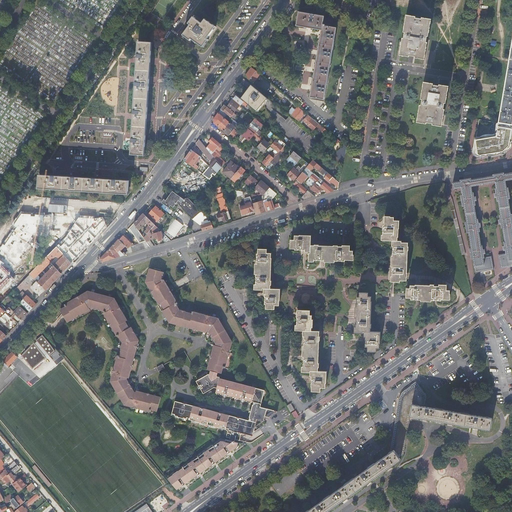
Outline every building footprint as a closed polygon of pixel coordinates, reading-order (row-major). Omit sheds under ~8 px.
[(360,0),(377,11),(379,0),(360,0)] [(309,28),(322,30),(321,37),(318,52),(315,67),(312,86),(310,97),(324,100),(336,28),(325,26),(325,25),(323,24),(324,16),(299,12),(296,26),(309,28)] [(425,60),(431,20),(406,16),(400,56),(412,58),(425,60)] [(208,40),(207,39),(216,27),(205,19),(202,24),(194,17),(189,24),(191,25),(183,35),(190,41),(192,39),(195,41),(203,47),(208,40)] [(505,80),(498,123),(496,137),(475,140),(473,153),(476,156),(502,151),(508,146),(511,126),(510,126),(510,125),(511,125),(511,124),(511,117),(511,116),(511,37),(509,59),(508,66),(505,80)] [(131,155),(144,156),(145,141),(147,110),(149,81),(151,55),(151,43),(138,42),(131,155)] [(305,68),(305,65),(304,65),(294,63),(293,71),(303,73),(304,73),(304,70),(304,71),(296,69),(297,66),(304,67),(305,68)] [(260,74),(252,68),(245,76),(253,83),(260,75),(260,74)] [(442,127),(449,86),(435,84),(424,82),(417,122),(442,127)] [(262,105),(267,98),(251,84),(246,91),(241,98),(247,104),(256,111),(262,105)] [(245,106),(247,104),(241,98),(237,94),(236,96),(233,99),(240,105),(240,106),(241,105),(242,103),(245,106)] [(296,97),(294,101),(300,106),(303,103),(296,97)] [(240,105),(233,99),(230,103),(227,107),(234,113),(240,105)] [(227,115),(230,117),(234,113),(227,107),(224,105),(221,109),(227,115)] [(292,107),(288,112),(301,123),(303,121),(304,120),(306,118),(308,115),(303,111),(298,106),(295,110),(292,107)] [(214,122),(218,126),(224,118),(227,115),(221,109),(219,112),(214,119),(214,122)] [(306,118),(304,120),(311,126),(310,127),(313,130),(316,126),(322,131),(329,138),(330,137),(332,139),(334,140),(336,138),(331,134),(324,129),(309,115),(308,115),(306,118)] [(221,128),(224,130),(230,123),(224,118),(218,126),(221,128)] [(263,125),(255,118),(253,121),(249,125),(242,134),(246,137),(249,141),(254,136),(263,125)] [(233,119),(230,123),(236,128),(239,124),(234,121),(233,119)] [(226,133),(229,135),(236,128),(230,123),(224,130),(226,133)] [(236,128),(229,135),(234,140),(237,137),(239,134),(236,131),(240,126),(239,124),(236,128)] [(257,139),(261,142),(264,139),(264,138),(260,134),(262,132),(262,131),(265,127),(263,125),(254,136),(257,139)] [(211,143),(206,148),(211,154),(214,151),(216,149),(220,144),(213,138),(209,141),(211,143)] [(199,139),(196,143),(210,160),(214,157),(211,154),(206,148),(200,141),(199,139)] [(260,150),(264,153),(270,144),(264,139),(261,142),(257,147),(260,150)] [(278,153),(282,148),(275,141),(271,146),(278,153)] [(276,155),(268,164),(272,168),(277,163),(281,158),(280,157),(289,147),(287,146),(286,144),(282,148),(278,153),(276,155)] [(344,162),(347,147),(344,145),(342,148),(341,148),(335,155),(344,162)] [(201,157),(191,150),(184,160),(197,169),(199,167),(196,165),(201,158),(201,157)] [(262,163),(267,167),(268,164),(276,155),(272,151),(267,157),(262,163)] [(301,158),(294,151),(290,155),(285,162),(288,164),(289,164),(291,162),(292,163),(293,165),(295,166),(298,162),(301,158)] [(214,157),(216,159),(222,167),(226,163),(220,157),(217,154),(214,157)] [(222,167),(216,159),(210,166),(217,173),(222,167)] [(309,170),(310,171),(314,166),(315,167),(324,175),(327,171),(323,168),(321,166),(313,160),(309,164),(308,165),(307,167),(309,170)] [(223,172),(231,179),(240,168),(232,161),(223,172)] [(240,168),(231,179),(235,182),(245,170),(242,168),(246,164),(244,163),(240,168)] [(217,173),(210,166),(203,174),(209,178),(213,173),(215,175),(217,173)] [(291,178),(294,181),(301,173),(298,171),(301,169),(298,166),(296,169),(293,167),(293,168),(287,175),(291,178)] [(324,182),(320,179),(316,175),(314,174),(314,173),(311,171),(310,171),(309,170),(307,167),(304,171),(303,172),(308,176),(310,178),(316,183),(320,187),(327,193),(334,191),(324,182)] [(308,176),(303,172),(301,174),(296,180),(300,183),(301,184),(308,176)] [(338,187),(339,182),(329,173),(324,178),(329,182),(330,181),(331,182),(332,183),(334,183),(335,184),(334,184),(336,186),(337,186),(338,187)] [(511,173),(504,175),(504,173),(493,175),(493,176),(471,180),(471,178),(460,180),(461,182),(453,183),(454,189),(462,187),(462,191),(463,195),(461,195),(463,206),(465,205),(467,222),(465,222),(467,232),(469,232),(472,248),(470,248),(471,259),(473,258),(476,272),(484,271),(493,269),(491,256),(484,257),(483,251),(482,245),(481,246),(478,231),(480,231),(479,225),(478,219),(476,219),(474,205),(475,204),(474,198),(473,193),(472,193),(471,189),(471,186),(495,182),(496,185),(496,189),(495,189),(496,194),(497,201),(498,201),(501,215),(500,215),(501,221),(502,227),(503,227),(505,242),(504,242),(505,247),(506,253),(499,255),(500,260),(501,268),(510,266),(511,264),(511,214),(510,214),(508,198),(509,198),(508,188),(506,188),(505,183),(505,180),(511,179),(511,173)] [(39,175),(38,188),(128,194),(129,181),(39,175)] [(257,181),(250,175),(244,182),(251,188),(257,181)] [(310,178),(307,182),(312,186),(313,187),(316,184),(316,183),(310,178)] [(258,189),(260,191),(264,194),(269,188),(263,182),(260,180),(255,187),(258,189)] [(304,200),(315,196),(308,190),(307,191),(296,181),(294,184),(297,187),(300,190),(305,194),(302,198),(304,200)] [(322,189),(316,184),(313,187),(312,186),(310,188),(315,192),(316,191),(318,193),(319,192),(320,192),(322,190),(321,190),(322,189)] [(269,188),(262,197),(263,197),(264,200),(271,198),(272,200),(276,194),(269,188)] [(184,199),(173,191),(166,201),(164,200),(162,203),(169,209),(171,206),(174,208),(177,203),(193,219),(201,211),(188,198),(184,199)] [(231,218),(223,193),(217,195),(221,209),(222,208),(223,213),(216,215),(217,217),(218,217),(219,221),(223,220),(224,221),(228,219),(231,218)] [(254,211),(256,215),(266,211),(263,201),(262,197),(254,195),(249,194),(250,197),(251,199),(252,204),(254,211)] [(240,204),(242,213),(246,211),(246,213),(248,213),(252,212),(253,211),(254,211),(252,204),(251,199),(250,197),(245,198),(246,203),(240,204)] [(266,211),(275,209),(274,206),(272,200),(271,198),(264,200),(263,197),(262,197),(263,201),(266,211)] [(448,200),(459,245),(463,244),(452,199),(448,200)] [(149,214),(147,217),(152,222),(155,220),(157,221),(164,214),(156,207),(149,214)] [(201,211),(193,219),(201,225),(205,224),(204,221),(209,219),(201,211)] [(150,231),(153,227),(155,225),(152,222),(147,217),(143,213),(134,223),(144,238),(150,231)] [(399,228),(399,225),(399,221),(394,220),(394,217),(390,217),(390,218),(384,217),(384,225),(383,225),(383,228),(384,228),(384,229),(383,229),(383,230),(383,231),(384,231),(384,232),(383,232),(382,240),(393,241),(393,249),(393,250),(393,251),(393,252),(393,253),(392,253),(392,254),(392,256),(392,266),(392,267),(392,269),(392,270),(393,270),(392,270),(392,271),(392,272),(392,273),(393,273),(392,273),(392,282),(400,282),(400,280),(407,281),(407,277),(408,273),(407,273),(408,250),(409,246),(408,246),(408,243),(401,242),(401,241),(398,241),(398,237),(398,233),(399,228)] [(166,230),(175,237),(185,225),(176,218),(166,230)] [(211,222),(209,219),(204,221),(205,224),(201,225),(203,231),(213,228),(212,222),(211,222)] [(119,239),(100,259),(102,262),(150,247),(144,238),(134,223),(129,228),(140,244),(133,246),(123,236),(120,240),(119,239)] [(150,231),(144,238),(150,247),(154,246),(150,240),(151,239),(150,237),(152,235),(150,231)] [(163,240),(164,243),(171,241),(162,232),(161,231),(152,234),(154,238),(156,238),(156,239),(158,238),(159,241),(163,240)] [(302,250),(304,250),(305,251),(310,251),(310,253),(309,253),(309,260),(317,261),(317,260),(318,260),(319,261),(320,260),(321,260),(321,261),(323,261),(324,261),(329,261),(338,261),(339,261),(340,261),(341,261),(345,262),(345,260),(352,260),(352,255),(353,255),(353,251),(350,251),(350,246),(342,246),(342,247),(341,246),(338,246),(338,245),(333,245),(333,246),(319,246),(319,245),(314,245),(311,245),(311,236),(299,235),(299,236),(294,235),(294,240),(290,240),(290,247),(295,248),(295,250),(298,250),(299,250),(300,250),(301,250),(302,250)] [(30,274),(34,278),(50,261),(60,250),(57,246),(30,274)] [(259,254),(257,254),(257,257),(257,258),(257,259),(257,260),(257,261),(256,261),(256,263),(256,264),(256,274),(256,275),(256,278),(257,278),(256,278),(256,279),(256,280),(256,281),(255,290),(263,290),(263,289),(265,289),(265,294),(265,295),(265,297),(266,297),(266,298),(265,298),(265,299),(265,300),(266,300),(266,301),(265,301),(265,304),(267,304),(267,309),(275,309),(275,305),(279,306),(279,301),(280,301),(280,289),(271,289),(271,285),(272,281),(271,281),(272,258),(271,258),(271,253),(267,253),(267,249),(259,249),(259,254)] [(38,282),(46,290),(70,265),(72,263),(61,251),(57,255),(61,259),(58,261),(56,259),(54,259),(51,263),(54,266),(38,282)] [(164,272),(150,268),(148,275),(147,279),(146,282),(150,289),(151,291),(152,291),(153,293),(166,316),(170,322),(182,326),(185,326),(187,327),(189,327),(193,329),(196,329),(203,331),(203,329),(207,330),(208,331),(210,334),(212,336),(213,338),(214,340),(215,342),(216,344),(216,346),(215,349),(213,349),(211,356),(210,358),(209,362),(209,365),(207,370),(211,370),(218,372),(221,373),(223,367),(225,368),(229,355),(229,353),(229,352),(230,350),(232,342),(219,318),(210,316),(208,315),(207,315),(205,314),(192,311),(192,313),(189,312),(186,312),(186,311),(185,311),(182,310),(181,310),(180,310),(178,306),(177,304),(178,303),(175,297),(173,295),(164,279),(162,279),(163,275),(164,273),(164,272)] [(30,274),(22,281),(26,285),(34,278),(30,274)] [(40,296),(46,290),(38,282),(37,281),(31,288),(40,296)] [(450,290),(446,290),(446,285),(439,284),(439,286),(436,286),(434,286),(434,284),(430,284),(430,285),(423,285),(418,285),(415,285),(415,286),(410,285),(410,290),(406,290),(406,298),(411,298),(411,300),(414,300),(414,299),(415,299),(415,300),(416,300),(417,299),(417,300),(434,300),(435,300),(436,300),(437,300),(438,300),(438,301),(441,301),(441,299),(449,300),(449,294),(450,294),(450,290)] [(151,410),(157,411),(161,397),(156,396),(154,395),(150,394),(147,393),(140,391),(140,393),(137,393),(136,392),(135,392),(132,388),(131,386),(130,384),(129,382),(127,379),(127,377),(128,375),(128,373),(130,374),(132,367),(132,364),(134,360),(134,358),(135,356),(136,353),(137,349),(137,346),(138,345),(138,343),(139,340),(137,336),(135,333),(135,332),(133,330),(131,326),(129,323),(128,320),(121,309),(120,307),(119,305),(115,298),(112,297),(111,296),(109,296),(94,292),(92,291),(91,291),(88,290),(81,295),(79,296),(78,296),(76,297),(65,304),(66,306),(60,309),(68,322),(72,319),(74,318),(78,315),(80,314),(90,309),(89,307),(90,306),(94,308),(96,308),(99,309),(101,309),(104,310),(105,312),(104,312),(110,322),(111,325),(113,328),(114,330),(117,336),(119,335),(122,341),(123,341),(121,349),(122,349),(121,352),(120,355),(118,355),(114,367),(114,370),(113,370),(113,373),(111,381),(124,405),(132,407),(134,407),(135,408),(137,408),(150,412),(151,410)] [(368,293),(359,293),(359,297),(356,297),(356,301),(357,301),(357,302),(357,303),(357,304),(356,304),(356,305),(356,307),(356,318),(356,319),(356,321),(357,321),(356,322),(356,323),(356,324),(355,328),(356,328),(355,333),(363,333),(363,332),(365,332),(365,337),(365,338),(365,340),(366,340),(366,341),(366,342),(366,343),(365,343),(365,347),(367,347),(367,352),(375,352),(375,348),(379,349),(380,344),(380,332),(370,332),(370,328),(371,328),(371,324),(371,302),(371,297),(368,297),(368,293)] [(24,299),(33,308),(36,304),(27,295),(24,299)] [(20,303),(29,311),(33,308),(24,299),(20,303)] [(16,315),(21,320),(28,313),(21,307),(15,312),(10,307),(5,311),(12,318),(16,315)] [(327,371),(318,371),(318,367),(319,367),(319,363),(318,363),(319,341),(320,341),(320,340),(320,336),(319,336),(319,331),(312,331),(312,327),(313,328),(313,319),(312,319),(312,315),(310,315),(310,311),(299,310),(298,315),(297,315),(297,316),(297,318),(298,318),(297,318),(297,319),(297,320),(297,321),(298,321),(297,321),(296,330),(304,330),(304,331),(304,339),(305,339),(305,340),(304,340),(304,341),(304,342),(305,342),(305,343),(304,343),(304,345),(304,346),(304,356),(304,357),(303,358),(303,360),(304,360),(304,361),(304,362),(304,363),(303,363),(303,372),(310,372),(310,371),(312,371),(311,376),(311,378),(311,379),(311,380),(312,380),(312,381),(311,381),(312,382),(312,383),(311,383),(311,386),(313,387),(313,391),(321,392),(321,388),(326,388),(326,383),(327,371)] [(36,340),(37,341),(47,353),(49,355),(55,350),(51,344),(43,334),(36,340)] [(47,353),(37,341),(35,343),(45,355),(47,353)] [(35,343),(34,342),(21,355),(32,369),(46,357),(45,355),(35,343)] [(3,361),(8,366),(17,356),(12,351),(3,361)] [(217,376),(218,372),(211,370),(210,374),(208,374),(196,381),(197,383),(196,384),(197,387),(201,385),(203,388),(199,390),(201,393),(202,392),(204,394),(214,387),(217,388),(216,392),(220,393),(220,395),(220,396),(223,397),(224,393),(227,394),(226,398),(229,399),(229,398),(230,396),(238,398),(238,400),(238,401),(241,402),(242,398),(245,398),(244,402),(247,403),(247,402),(248,400),(252,401),(254,402),(253,405),(251,409),(250,409),(249,412),(250,413),(250,415),(249,417),(250,417),(249,420),(248,420),(247,420),(243,419),(239,418),(237,417),(225,414),(222,413),(219,412),(207,409),(204,409),(202,408),(199,407),(198,407),(189,404),(186,404),(183,403),(175,401),(172,413),(175,414),(175,415),(178,416),(178,417),(184,418),(184,417),(187,418),(187,417),(190,418),(193,419),(193,420),(196,421),(202,423),(202,422),(205,423),(205,422),(208,423),(211,423),(211,425),(214,426),(219,428),(220,427),(223,428),(223,427),(226,428),(226,429),(227,429),(228,431),(227,433),(231,434),(230,438),(239,440),(241,433),(250,435),(254,432),(255,431),(254,430),(257,419),(264,421),(264,419),(265,417),(269,418),(277,411),(260,407),(261,403),(262,401),(264,393),(262,389),(220,378),(220,377),(217,376)] [(400,415),(410,416),(490,430),(492,418),(425,406),(426,395),(418,385),(407,392),(406,393),(404,396),(403,397),(402,398),(402,399),(400,415)] [(376,407),(368,412),(371,417),(379,411),(376,407)] [(400,415),(398,425),(408,426),(410,416),(400,415)] [(398,425),(394,450),(399,457),(404,454),(408,426),(398,425)] [(169,478),(168,479),(177,490),(179,488),(180,487),(181,486),(184,485),(185,484),(187,483),(189,481),(194,478),(196,476),(197,476),(199,474),(202,472),(203,471),(204,470),(209,467),(211,466),(212,465),(214,463),(216,462),(217,461),(220,459),(224,456),(226,455),(227,454),(229,452),(232,451),(233,450),(236,448),(237,447),(238,445),(238,443),(235,442),(234,441),(233,441),(229,440),(226,439),(225,442),(222,441),(216,445),(214,446),(211,448),(209,450),(208,449),(204,453),(201,455),(199,457),(196,459),(193,461),(193,460),(188,464),(189,464),(186,466),(184,468),(181,469),(178,471),(173,474),(174,475),(171,477),(169,478)] [(326,511),(400,459),(399,457),(394,450),(305,511),(326,511)] [(0,479),(3,477),(6,474),(10,471),(7,467),(6,469),(3,470),(2,468),(1,466),(3,464),(1,460),(0,460),(0,479)] [(35,465),(32,467),(49,487),(51,484),(35,465)] [(7,475),(6,474),(3,477),(8,483),(11,480),(13,483),(19,478),(17,477),(16,475),(14,476),(11,472),(7,475)] [(23,481),(20,478),(19,478),(13,483),(13,484),(19,490),(25,485),(23,481)] [(35,486),(32,482),(26,487),(29,491),(35,486)] [(10,494),(4,499),(4,500),(6,503),(6,504),(10,501),(11,500),(10,499),(13,497),(10,494)] [(36,494),(27,502),(29,505),(39,497),(36,494)] [(11,500),(10,501),(13,504),(16,508),(23,502),(21,498),(18,495),(14,498),(13,498),(11,500)]
